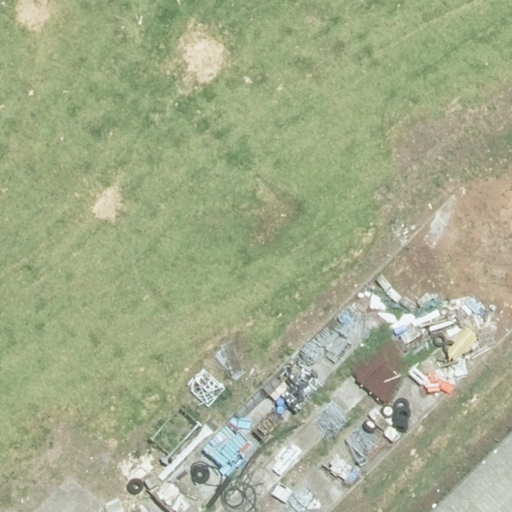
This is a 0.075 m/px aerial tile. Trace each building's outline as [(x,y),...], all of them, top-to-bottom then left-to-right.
[(442,308),(468,283),(454,268),(484,239),(448,202),(378,270),(420,313),(413,320),(398,334),(432,369),(427,374),(411,390),(433,413),(511,336),(511,290),(467,334),(442,308)] [(406,312),(371,277),(215,429),(200,415),(177,438),(226,488),(406,312)] [(363,422),(393,452),(433,413),(411,390),(427,374),(393,339),(354,377),(381,404),(363,422)] [(271,511),(363,422),(381,404),(354,377),(245,484),(271,511)] [(511,511),(511,406),(403,511),(511,511)] [(271,511),(270,511),(331,511),(393,452),(363,422),(271,511)] [(129,484),(140,495),(157,511),(248,511),(233,495),(226,488),(177,438),(129,484)] [(122,511),(109,511),(105,508),(100,511),(157,511),(140,495),(122,511)]
